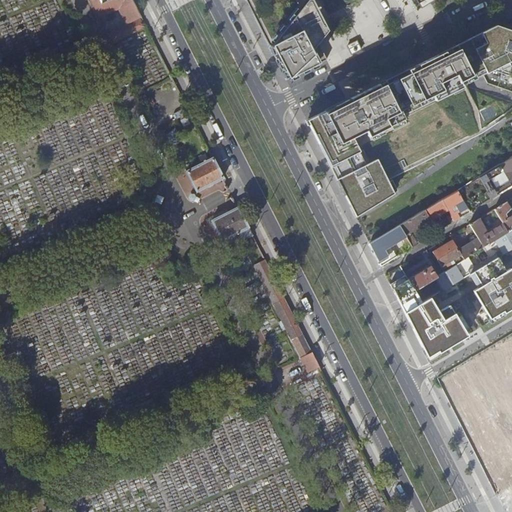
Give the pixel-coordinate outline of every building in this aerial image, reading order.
[(132,0),(108,0),(101,3),(94,6),(98,15),(118,6),(132,0)] [(142,18),(132,0),(118,6),(128,26),(139,20),(142,18)] [(244,0),(285,80),(326,59),(321,50),(314,36),(307,23),(305,17),(295,0),(244,0)] [(139,20),(128,26),(109,36),(113,43),(142,27),(139,20)] [(319,113),(306,120),(329,165),(348,205),(357,221),(395,199),(386,181),(481,134),(511,106),(511,101),(499,108),(492,96),(475,106),(459,69),(477,59),(511,73),(511,34),(496,29),(484,34),(483,32),(464,41),(439,54),(392,77),(347,99),(319,113)] [(175,127),(164,135),(172,147),(184,139),(175,127)] [(505,174),(511,169),(511,156),(499,164),(505,174)] [(222,178),(212,157),(185,171),(195,192),(222,178)] [(496,166),(481,175),(484,181),(500,171),(496,166)] [(478,177),(460,188),(457,190),(466,208),(469,212),(474,209),(466,198),(475,193),(474,191),(478,189),(478,196),(482,204),(491,199),(478,177)] [(509,181),(493,190),(496,196),(511,186),(509,181)] [(457,190),(441,199),(447,209),(453,206),(456,212),(457,213),(466,208),(457,190)] [(424,210),(429,220),(437,232),(441,229),(438,225),(436,226),(431,219),(436,216),(438,215),(447,209),(441,199),(432,205),(428,207),(424,210)] [(511,215),(504,221),(503,219),(505,217),(504,214),(509,209),(505,201),(492,209),(499,220),(506,231),(511,227),(511,215)] [(242,240),(252,235),(237,207),(211,221),(221,241),(239,233),(242,240)] [(398,225),(404,235),(429,220),(424,210),(398,225)] [(451,210),(448,211),(449,214),(454,221),(457,219),(453,213),(451,210)] [(450,224),(454,221),(449,214),(445,216),(450,224)] [(494,240),(506,231),(499,220),(492,224),(494,228),(487,233),(477,218),(468,224),(475,234),(482,247),(494,240)] [(434,231),(430,224),(422,230),(426,236),(434,231)] [(376,239),(389,260),(394,257),(390,251),(388,252),(386,248),(402,238),(408,249),(411,247),(406,239),(404,235),(398,225),(398,226),(376,239)] [(494,240),(502,253),(507,250),(511,246),(511,227),(506,231),(494,240)] [(482,247),(475,234),(469,238),(471,241),(461,247),(457,241),(459,240),(454,232),(448,236),(450,240),(462,259),(467,256),(482,247)] [(406,239),(411,247),(415,245),(410,237),(406,239)] [(460,261),(462,259),(450,240),(431,251),(441,269),(451,263),(449,261),(457,256),(460,261)] [(483,249),(488,257),(494,253),(496,256),(499,255),(502,253),(494,240),(482,247),(483,249)] [(467,269),(469,273),(474,281),(501,264),(496,256),(494,253),(488,257),(473,266),(467,269)] [(454,264),(460,273),(462,277),(466,275),(469,273),(467,269),(473,266),(468,258),(467,256),(462,259),(460,261),(454,264)] [(307,370),(308,370),(318,365),(264,259),(253,265),(263,284),(267,293),(307,370)] [(437,275),(435,276),(443,289),(455,281),(462,277),(460,273),(454,264),(441,273),(437,275)] [(501,264),(474,281),(477,286),(504,270),(501,264)] [(407,278),(414,289),(435,276),(428,265),(410,277),(407,272),(404,274),(407,278)] [(489,317),(490,319),(511,306),(511,272),(509,267),(504,270),(477,286),(472,289),(477,298),(489,317)] [(398,300),(414,289),(407,278),(404,274),(390,283),(398,300)] [(414,289),(421,300),(429,296),(429,297),(443,289),(435,276),(414,289)] [(256,283),(240,291),(243,296),(258,288),(256,283)] [(414,289),(398,300),(404,311),(421,300),(414,289)] [(421,300),(404,311),(409,320),(434,305),(429,297),(429,296),(421,300)] [(419,331),(416,334),(427,357),(466,333),(459,321),(454,312),(448,303),(437,310),(415,324),(419,331)] [(434,305),(409,320),(416,334),(419,331),(415,324),(437,310),(434,305)] [(511,332),(474,353),(511,425),(511,332)] [(310,376),(320,371),(318,365),(308,370),(310,376)]
